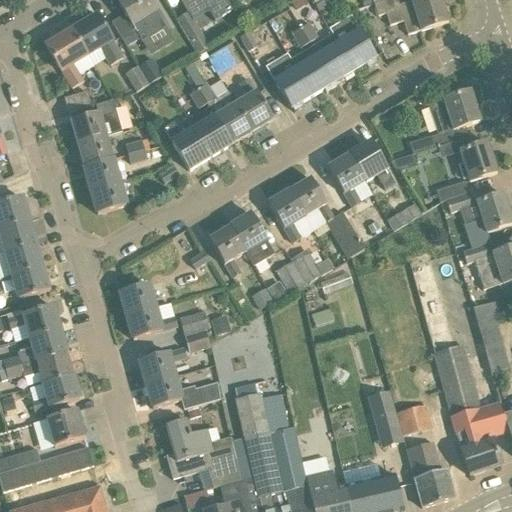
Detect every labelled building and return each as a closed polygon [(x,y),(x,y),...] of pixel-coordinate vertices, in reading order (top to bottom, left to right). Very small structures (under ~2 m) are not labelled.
[(166,28),(148,0),(125,0),(119,4),(126,16),(112,24),(127,49),(141,41),(142,43),(166,28)] [(222,9),(216,0),(201,0),(211,15),(222,9)] [(296,12),(308,6),(304,0),(295,0),(291,3),(296,12)] [(363,8),(372,5),(370,0),(365,0),(361,1),(363,8)] [(399,7),(397,0),(392,0),(375,6),(378,18),(386,16),(390,28),(404,23),(408,37),(448,25),(440,0),(420,0),(399,7)] [(189,14),(176,21),(189,43),(202,35),(189,14)] [(97,17),(71,33),(93,69),(94,69),(87,58),(101,50),(111,67),(123,60),(97,17)] [(344,28),(332,36),(338,46),(354,72),(375,60),(351,20),(342,25),(344,28)] [(301,31),(309,45),(318,39),(309,25),(301,31)] [(301,31),(292,36),(300,50),(309,45),(301,31)] [(71,33),(46,48),(72,91),(84,83),(80,77),(93,69),(71,33)] [(249,34),(239,40),(248,55),(258,49),(249,34)] [(338,46),(317,58),(333,85),(354,72),(338,46)] [(312,97),(333,85),(317,58),(297,71),(312,97)] [(291,110),(312,97),(297,71),(284,78),(276,64),(267,70),(291,110)] [(209,111),(215,120),(231,146),(252,133),(235,106),(221,83),(208,91),(193,66),(186,70),(198,91),(207,106),(209,111)] [(138,69),(125,77),(136,94),(148,87),(138,69)] [(235,106),(252,133),(273,121),(248,80),(239,86),(246,99),(235,106)] [(207,106),(198,91),(189,97),(198,112),(207,106)] [(87,93),(64,100),(69,115),(92,109),(87,93)] [(480,124),(470,93),(428,108),(437,137),(434,138),(432,139),(438,150),(469,139),(465,129),(480,124)] [(113,102),(96,107),(98,115),(70,123),(77,147),(106,139),(123,134),(113,102)] [(66,115),(65,104),(48,105),(48,115),(66,115)] [(231,146),(215,120),(209,111),(189,122),(194,133),(210,159),(231,146)] [(210,159),(194,133),(182,140),(173,126),(165,131),(189,171),(210,159)] [(113,162),(106,139),(77,147),(84,170),(113,162)] [(141,143),(126,147),(129,157),(144,153),(141,143)] [(349,158),(364,183),(377,176),(385,190),(394,185),(370,145),(349,158)] [(487,145),(459,154),(463,166),(458,167),(463,183),(468,181),(469,185),(497,175),(487,145)] [(144,153),(129,157),(132,167),(147,162),(144,153)] [(417,168),(413,157),(394,163),(391,165),(397,175),(417,168)] [(364,183),(349,158),(328,170),(351,210),(360,205),(352,191),(364,183)] [(113,162),(84,170),(91,193),(119,185),(113,162)] [(173,168),(160,177),(166,186),(179,178),(173,168)] [(290,193),(314,234),(315,236),(327,229),(347,262),(364,251),(343,215),(335,220),(311,181),(290,193)] [(465,184),(436,194),(440,205),(447,203),(469,196),(465,184)] [(91,193),(97,217),(126,208),(119,185),(91,193)] [(290,193),(268,206),(292,246),(301,241),(314,234),(290,193)] [(469,196),(447,203),(450,215),(460,212),(469,241),(511,227),(511,222),(503,196),(476,205),(476,206),(472,207),(469,196)] [(21,199),(0,204),(0,230),(28,223),(21,199)] [(422,217),(415,206),(387,223),(393,233),(422,217)] [(251,216),(230,229),(245,255),(246,255),(254,268),(275,256),(251,216)] [(0,230),(0,236),(5,254),(35,246),(28,223),(0,230)] [(368,229),(371,235),(380,230),(377,223),(368,229)] [(230,229),(209,242),(233,282),(242,276),(234,262),(245,255),(230,229)] [(0,280),(12,278),(42,269),(35,246),(5,254),(0,255),(0,280)] [(511,249),(487,257),(484,248),(465,253),(462,254),(466,266),(474,263),(483,292),(511,283),(511,249)] [(208,264),(210,263),(205,254),(190,263),(196,272),(200,279),(213,272),(208,264)] [(317,268),(310,257),(296,266),(308,286),(323,277),(317,268)] [(322,265),(317,268),(323,277),(334,270),(328,261),(322,265)] [(511,441),(510,433),(505,416),(501,405),(482,411),(463,349),(457,350),(433,263),(409,268),(450,419),(462,460),(463,459),(470,478),(501,467),(492,441),(509,435),(511,444),(511,441)] [(306,287),(292,264),(276,274),(290,297),(306,287)] [(42,269),(12,278),(18,301),(48,293),(42,269)] [(161,283),(154,285),(148,287),(120,295),(126,319),(155,310),(168,307),(161,283)] [(267,291),(276,306),(289,298),(279,284),(267,291)] [(274,306),(264,289),(248,297),(258,315),(274,306)] [(496,321),(503,319),(499,303),(474,310),(493,375),(510,371),(496,321)] [(53,308),(8,321),(11,331),(26,327),(30,341),(60,332),(53,308)] [(178,329),(175,319),(159,324),(155,310),(126,319),(133,342),(162,334),(178,329)] [(311,317),(316,329),(334,323),(329,311),(311,317)] [(205,313),(179,321),(185,340),(211,332),(205,313)] [(227,318),(211,323),(216,339),(232,333),(227,318)] [(60,332),(30,341),(32,351),(17,355),(18,359),(0,364),(0,374),(66,355),(60,332)] [(207,335),(185,341),(189,356),(211,350),(207,335)] [(146,387),(175,379),(171,365),(186,360),(183,351),(139,363),(146,387)] [(66,355),(0,374),(0,381),(1,384),(22,378),(23,380),(40,376),(43,387),(73,378),(66,355)] [(73,378),(43,387),(47,400),(43,401),(32,405),(35,414),(80,402),(73,378)] [(218,385),(195,391),(194,388),(179,393),(175,379),(146,387),(153,411),(182,403),(184,412),(208,406),(221,402),(218,385)] [(293,431),(270,436),(261,396),(257,397),(255,387),(235,391),(237,402),(235,402),(244,440),(254,479),(260,511),(311,511),(301,465),(293,431)] [(390,395),(374,399),(384,444),(400,440),(390,395)] [(13,399),(2,402),(5,414),(16,411),(13,399)] [(396,416),(402,440),(407,456),(434,448),(430,432),(432,431),(426,408),(396,416)] [(198,410),(187,413),(190,422),(201,419),(198,410)] [(85,440),(77,412),(46,421),(54,450),(85,440)] [(213,490),(221,488),(241,483),(231,443),(230,440),(211,445),(208,432),(215,430),(215,429),(191,436),(187,422),(166,428),(175,462),(168,464),(173,482),(208,472),(213,490)] [(244,440),(231,443),(241,483),(254,479),(244,440)] [(51,457),(88,446),(87,442),(50,453),(51,457)] [(446,472),(447,472),(443,456),(437,458),(434,448),(407,456),(422,510),(455,501),(446,472)] [(74,474),(93,468),(88,449),(69,455),(40,464),(0,476),(0,484),(3,495),(74,474)] [(36,451),(0,461),(0,476),(40,464),(36,451)] [(329,476),(326,460),(301,465),(311,511),(350,511),(346,489),(334,492),(330,475),(329,476)] [(403,511),(395,478),(346,489),(350,511),(403,511)] [(221,488),(225,503),(245,499),(241,483),(221,488)] [(105,511),(99,490),(80,495),(18,511),(105,511)] [(208,491),(185,497),(188,508),(211,502),(208,491)]
